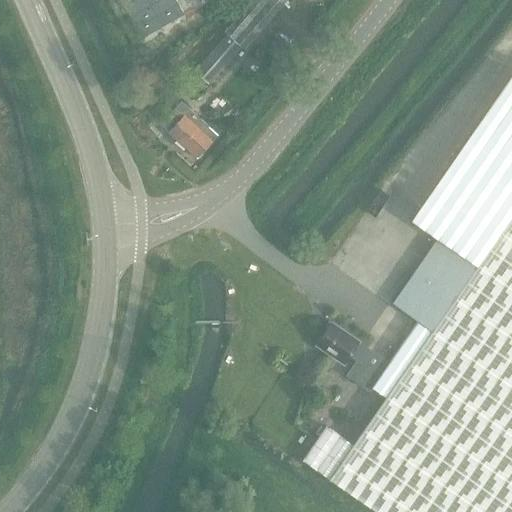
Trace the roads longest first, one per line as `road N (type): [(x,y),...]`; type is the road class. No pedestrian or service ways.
road 1 (unclassified): [(105,227),(184,214),(234,185),(388,0)]
road 2 (tertiary): [(5,511),(73,413),(99,326),(105,227)]
road 3 (tertiary): [(105,227),(89,144),(26,0)]
